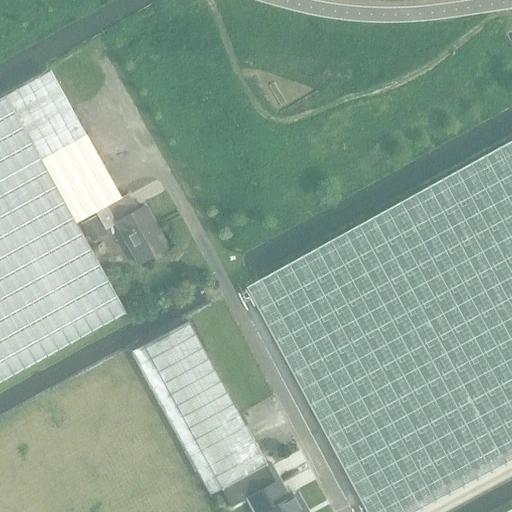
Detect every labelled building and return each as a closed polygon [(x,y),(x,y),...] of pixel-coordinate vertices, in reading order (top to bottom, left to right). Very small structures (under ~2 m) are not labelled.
[(74,224),(94,213),(121,198),(84,136),(50,74),(5,99),(74,224)] [(0,381),(124,313),(74,224),(5,99),(0,101),(0,381)] [(421,511),(511,463),(511,141),(450,176),(244,289),(363,511),(421,511)] [(127,195),(121,198),(94,213),(96,217),(81,225),(92,244),(106,236),(104,232),(115,226),(137,266),(167,249),(145,208),(137,212),(127,195)] [(208,496),(221,489),(264,466),(185,322),(130,352),(208,496)] [(267,464),(264,466),(221,489),(233,511),(247,504),(251,511),(299,511),(291,498),(286,501),(267,464)]
